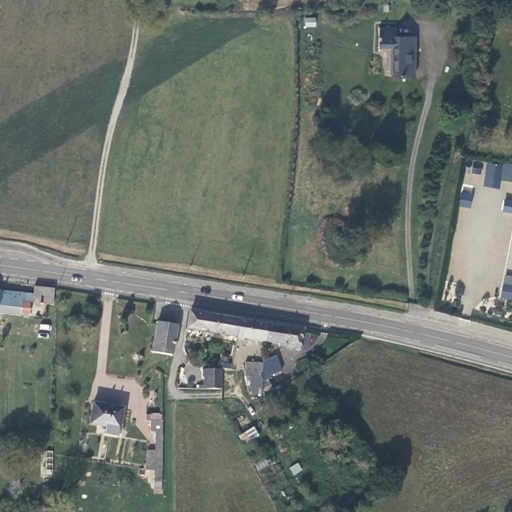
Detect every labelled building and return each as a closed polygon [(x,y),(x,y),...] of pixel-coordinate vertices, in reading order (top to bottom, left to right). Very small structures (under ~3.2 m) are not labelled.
[(304,18),(305,28),(316,27),(315,17),(304,18)] [(398,37),(398,29),(380,28),(380,48),(394,49),(393,77),(416,78),(416,37),(398,37)] [(505,165),(490,162),(485,184),(500,187),(505,165)] [(460,192),(460,207),(472,207),(472,192),(460,192)] [(511,200),(504,199),(503,212),(511,213),(511,200)] [(499,297),(511,299),(511,275),(504,274),(499,297)] [(55,289),(36,286),(34,295),(0,291),(0,292),(0,312),(45,318),(47,305),(53,307),(55,289)] [(241,320),(190,311),(188,329),(238,337),(241,320)] [(268,324),(241,320),(238,337),(265,341),(268,324)] [(164,355),(172,354),(176,326),(167,325),(159,323),(154,352),(164,355)] [(305,331),(268,324),(265,341),(280,344),(280,347),(301,351),(310,348),(312,336),(304,335),(305,331)] [(277,357),(265,363),(269,377),(283,371),(277,357)] [(219,389),(217,372),(198,371),(198,377),(200,378),(201,389),(219,389)] [(123,408),(95,404),(91,425),(107,427),(107,432),(121,433),(121,424),(123,408)] [(155,431),(155,460),(163,460),(163,421),(151,421),(152,431),(155,431)] [(239,435),(244,444),(259,435),(254,426),(239,435)] [(53,472),(54,452),(46,452),(46,471),(53,472)] [(258,471),(269,465),(265,458),(255,463),(258,471)] [(156,480),(164,480),(163,460),(155,460),(156,480)] [(289,467),(293,475),(302,471),(299,463),(289,467)]
